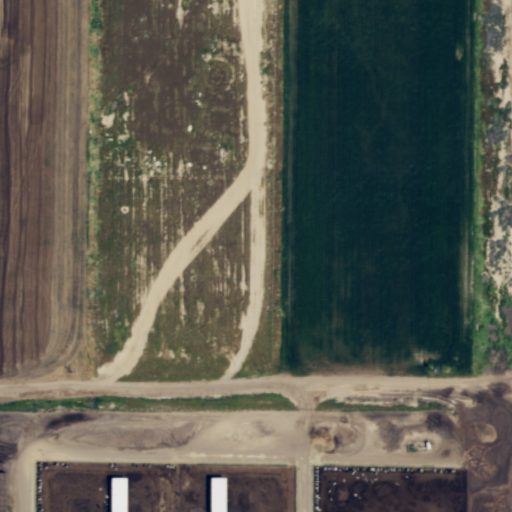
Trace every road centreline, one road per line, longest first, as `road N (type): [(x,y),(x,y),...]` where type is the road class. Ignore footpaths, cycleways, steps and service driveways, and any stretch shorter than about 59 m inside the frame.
road 1 (residential): [(0,390),(307,390)]
road 2 (track): [(307,390),(511,389)]
